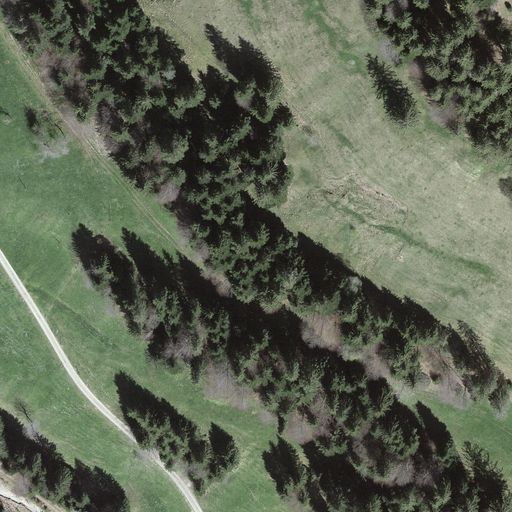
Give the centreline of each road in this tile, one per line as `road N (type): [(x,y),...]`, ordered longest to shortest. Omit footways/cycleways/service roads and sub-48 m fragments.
road 1 (track): [(0,256),(84,390),(196,509)]
road 2 (track): [(178,247),(78,133),(0,27)]
